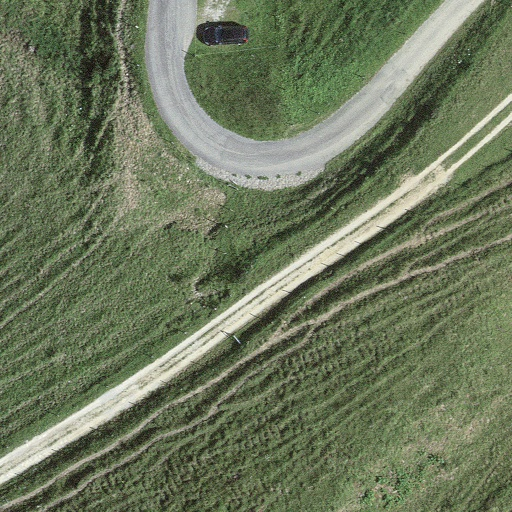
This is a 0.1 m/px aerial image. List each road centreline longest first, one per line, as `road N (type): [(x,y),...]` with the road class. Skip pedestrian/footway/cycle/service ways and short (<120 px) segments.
road 1 (track): [(511,108),(151,385),(0,476)]
road 2 (track): [(183,0),(182,102),(201,132),(239,159),(281,158),(374,112),(469,0)]
